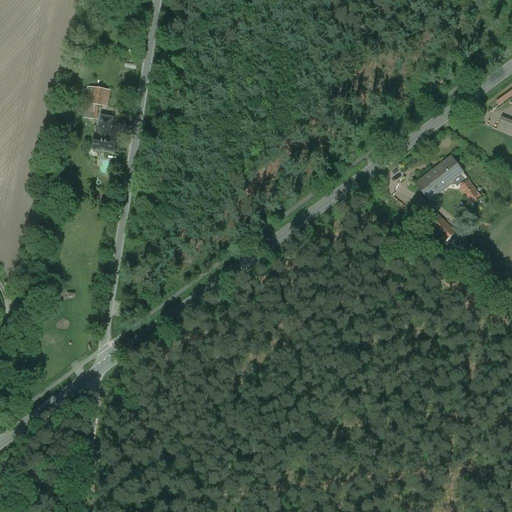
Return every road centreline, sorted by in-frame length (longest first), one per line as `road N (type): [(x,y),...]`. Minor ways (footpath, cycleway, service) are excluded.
road 1 (tertiary): [(511,67),(98,371)]
road 2 (residential): [(98,371),(154,0)]
road 3 (residential): [(79,511),(98,371)]
road 4 (tertiary): [(98,371),(0,442)]
